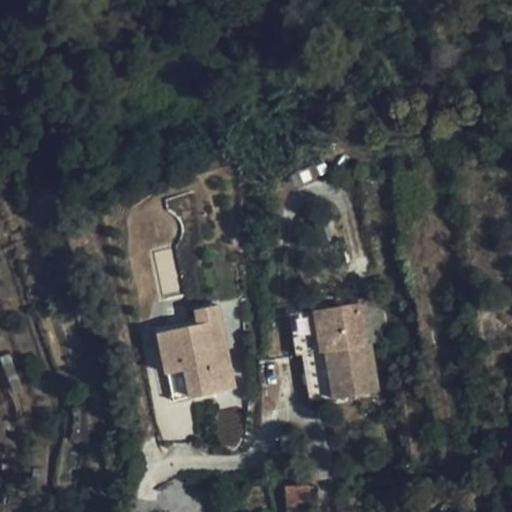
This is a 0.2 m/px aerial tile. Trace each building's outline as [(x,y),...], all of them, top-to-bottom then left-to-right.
[(361,297),(317,306),(324,347),(329,346),(333,365),(338,393),(383,385),(374,336),(368,337),(362,307),(361,297)] [(199,308),(202,321),(216,318),(226,367),(235,365),(222,304),(199,308)] [(374,336),(379,333),(383,332),(377,304),(362,307),(368,337),(374,336)] [(324,347),(317,306),(291,310),(299,351),(303,350),(312,397),(338,393),(333,365),(329,346),(324,347)] [(216,318),(202,321),(164,329),(173,373),(190,369),(195,394),(239,385),(235,365),(226,367),(216,318)] [(190,369),(173,373),(178,397),(195,394),(190,369)] [(285,480),(287,511),(312,511),(310,479),(285,480)]
